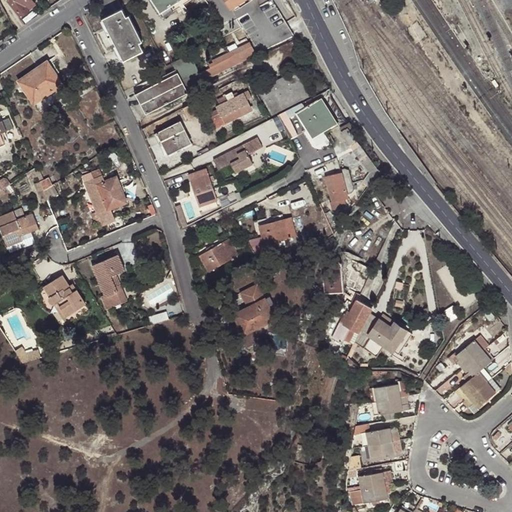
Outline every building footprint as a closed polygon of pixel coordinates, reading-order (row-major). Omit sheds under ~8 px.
[(33,2),(31,0),(7,0),(20,16),(27,10),(26,8),(33,2)] [(148,0),(158,15),(182,0),(194,0),(196,3),(200,0),(148,0)] [(182,0),(158,15),(163,23),(196,3),(194,0),(182,0)] [(223,0),(229,8),(236,4),(241,0),(223,0)] [(126,17),(121,9),(102,19),(123,60),(142,49),(139,43),(142,41),(129,16),(126,17)] [(255,55),(254,54),(248,43),(213,60),(215,65),(219,73),(255,55)] [(176,73),(172,76),(183,96),(188,94),(186,90),(203,82),(199,73),(190,54),(172,64),(176,73)] [(62,83),(47,61),(18,81),(33,103),(62,83)] [(215,65),(199,73),(203,82),(219,73),(215,65)] [(311,93),(297,66),(265,83),(257,88),(271,114),(311,93)] [(183,96),(172,76),(136,95),(146,115),(183,96)] [(234,97),(231,92),(216,99),(218,103),(214,105),(216,109),(208,113),(211,120),(220,116),(224,123),(231,119),(252,109),(247,99),(251,96),(248,90),(234,97)] [(312,138),(341,119),(327,93),(305,108),(297,113),(312,138)] [(206,95),(196,100),(200,106),(209,102),(206,95)] [(296,113),(297,113),(305,108),(302,100),(285,109),(289,117),(296,113)] [(187,105),(181,108),(188,120),(201,113),(194,101),(187,104),(187,105)] [(285,109),(277,113),(288,135),(289,137),(296,134),(289,117),(285,109)] [(0,132),(12,128),(7,117),(0,119),(0,144),(2,144),(0,138),(0,132)] [(261,125),(267,137),(281,130),(276,119),(261,125)] [(191,143),(179,121),(156,133),(167,155),(191,143)] [(257,137),(213,159),(218,168),(230,162),(235,172),(252,162),(246,152),(260,145),(257,137)] [(340,170),(341,172),(346,194),(350,192),(353,190),(348,171),(345,168),(340,170)] [(216,200),(206,169),(188,175),(198,206),(216,200)] [(346,194),(341,172),(325,176),(331,201),(330,202),(332,210),(344,207),(343,199),(347,198),(346,194)] [(126,202),(116,177),(105,181),(104,179),(99,180),(100,183),(98,184),(108,209),(126,202)] [(51,183),(43,189),(46,197),(55,193),(51,183)] [(38,226),(31,210),(15,217),(12,209),(0,214),(0,231),(6,245),(21,239),(19,234),(38,226)] [(296,236),(291,218),(258,227),(263,244),(265,244),(268,252),(282,248),(280,240),(296,236)] [(237,255),(228,239),(199,256),(208,271),(237,255)] [(118,254),(92,264),(105,296),(103,297),(107,308),(127,299),(121,284),(116,286),(112,275),(116,273),(124,269),(118,254)] [(332,309),(333,311),(336,312),(338,313),(344,302),(340,300),(336,297),(335,293),(343,292),(341,265),(333,256),(326,259),(322,270),(325,309),(332,309)] [(360,294),(372,270),(358,263),(351,278),(354,280),(351,286),(356,289),(355,292),(360,294)] [(116,273),(112,275),(116,286),(121,284),(116,273)] [(74,290),(70,285),(63,274),(43,285),(49,295),(49,296),(49,300),(51,302),(54,304),(59,301),(67,314),(85,302),(77,288),(74,290)] [(247,307),(234,314),(244,334),(275,318),(269,306),(266,299),(265,297),(258,283),(239,293),(247,307)] [(275,303),(272,296),(266,299),(269,306),(275,303)] [(359,333),(371,308),(356,300),(344,325),(340,323),(332,337),(342,342),(350,328),(359,333)] [(59,301),(54,304),(64,321),(67,315),(67,314),(59,301)] [(450,320),(458,315),(452,306),(445,310),(450,320)] [(154,323),(172,318),(170,311),(152,316),(154,323)] [(390,326),(393,321),(382,313),(378,318),(390,326)] [(407,331),(393,321),(390,326),(378,318),(367,335),(370,336),(363,346),(376,355),(384,345),(394,351),(407,331)] [(460,368),(482,349),(474,339),(457,353),(455,355),(459,359),(455,362),(460,368)] [(492,359),(482,349),(460,368),(465,374),(469,370),(473,375),(478,371),(492,359)] [(455,355),(457,353),(455,352),(448,358),(453,364),(455,362),(459,359),(455,355)] [(445,368),(441,363),(437,367),(440,372),(445,368)] [(469,370),(465,374),(463,376),(466,381),(473,375),(469,370)] [(486,381),(478,371),(473,375),(466,381),(459,387),(463,392),(461,394),(465,399),(486,381)] [(395,383),(373,388),(376,400),(400,396),(406,395),(408,394),(405,380),(395,381),(395,383)] [(495,391),(486,381),(465,399),(470,405),(473,402),(477,407),(495,391)] [(459,387),(454,391),(459,396),(461,394),(463,392),(459,387)] [(400,396),(376,400),(379,414),(409,408),(406,395),(400,396)] [(473,402),(470,405),(468,407),(473,413),(479,409),(477,407),(473,402)] [(391,433),(390,427),(370,431),(368,423),(355,426),(354,434),(360,433),(363,446),(369,445),(396,439),(395,432),(391,433)] [(397,447),(396,439),(369,445),(371,458),(394,454),(393,448),(397,447)] [(357,465),(357,456),(350,456),(349,466),(357,465)] [(359,476),(361,489),(389,483),(388,476),(384,477),(383,471),(359,476)] [(389,483),(361,489),(363,502),(387,498),(386,492),(391,491),(389,483)] [(358,489),(347,491),(350,503),(360,501),(358,489)]
